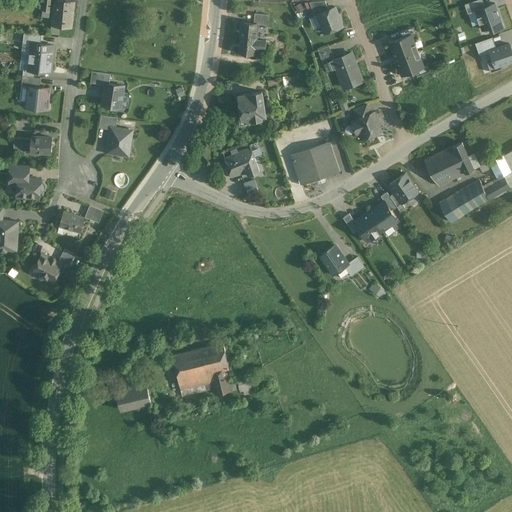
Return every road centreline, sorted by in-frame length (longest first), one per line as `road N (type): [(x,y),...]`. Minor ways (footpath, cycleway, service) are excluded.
road 1 (tertiary): [(50,511),(52,423),(66,349),(99,269),(163,171)]
road 2 (tertiary): [(408,150),(283,212),(243,208),(163,171)]
road 3 (residential): [(83,0),(66,133),(69,170),(37,238)]
road 4 (tertiary): [(163,171),(203,86),(216,0)]
road 5 (residential): [(408,150),(348,0)]
road 6 (tertiary): [(511,89),(408,150)]
